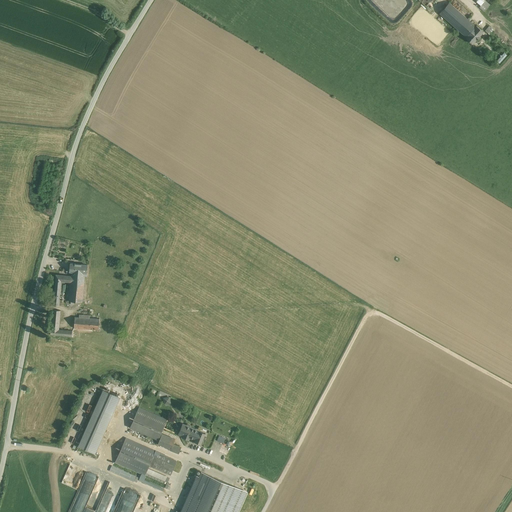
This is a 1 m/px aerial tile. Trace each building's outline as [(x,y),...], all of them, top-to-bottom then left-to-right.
[(490,5),(484,1),(479,7),(484,11),(490,5)] [(471,22),(449,3),(440,13),(461,32),(471,22)] [(466,37),(475,26),(471,22),(461,32),(466,37)] [(475,26),(466,37),(465,38),(473,44),(484,32),(476,26),(475,26)] [(493,30),(489,26),(485,30),(489,34),(493,30)] [(505,52),(499,58),(502,61),(507,55),(505,52)] [(87,265),(70,263),(69,272),(71,272),(71,276),(84,277),(84,275),(86,275),(87,265)] [(71,276),(56,274),(53,306),(59,306),(61,282),(70,283),(71,276)] [(82,302),(84,277),(71,276),(70,283),(69,301),(71,301),(74,301),(82,302)] [(60,310),(52,309),(50,334),(71,336),(72,330),(59,329),(60,310)] [(99,318),(75,316),(74,328),(98,330),(99,318)] [(104,388),(98,401),(114,408),(120,395),(104,388)] [(98,401),(78,445),(94,452),(114,408),(98,401)] [(83,403),(80,413),(87,415),(90,405),(83,403)] [(167,420),(139,408),(130,427),(158,439),(167,420)] [(187,424),(185,425),(183,424),(179,433),(183,435),(183,437),(189,439),(189,438),(195,440),(199,431),(191,427),(190,426),(187,424)] [(205,434),(199,431),(195,440),(194,442),(201,445),(203,439),(204,440),(205,437),(204,437),(205,434)] [(175,439),(162,434),(158,444),(170,449),(173,444),(175,439)] [(217,440),(224,443),(226,438),(219,435),(217,440)] [(155,452),(125,439),(115,461),(145,475),(149,466),(155,452)] [(173,444),(170,449),(170,450),(178,454),(181,447),(173,444)] [(176,461),(155,452),(149,466),(170,475),(176,461)] [(177,511),(236,511),(246,492),(201,472),(199,476),(192,493),(196,495),(188,511),(177,511)] [(192,493),(199,476),(196,475),(179,511),(176,511),(175,511),(177,511),(188,511),(196,495),(192,493)]
